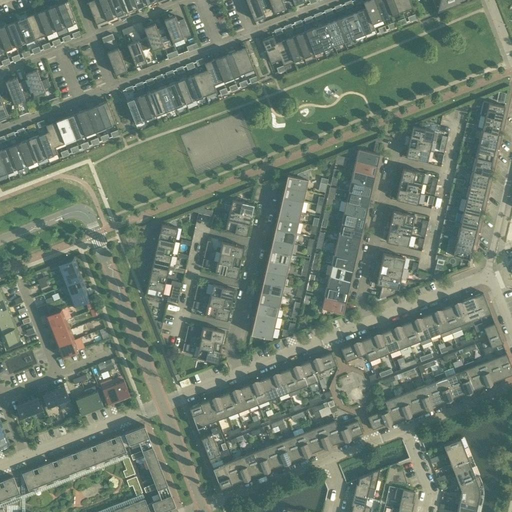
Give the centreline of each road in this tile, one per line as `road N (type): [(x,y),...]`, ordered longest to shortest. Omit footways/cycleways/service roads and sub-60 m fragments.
road 1 (tertiary): [(163,404),(88,217),(77,212),(0,242)]
road 2 (residential): [(242,373),(232,351),(270,187)]
road 3 (residential): [(24,458),(163,404)]
road 4 (residential): [(242,373),(371,322)]
road 5 (residential): [(206,508),(333,458)]
road 6 (residential): [(371,322),(488,276)]
